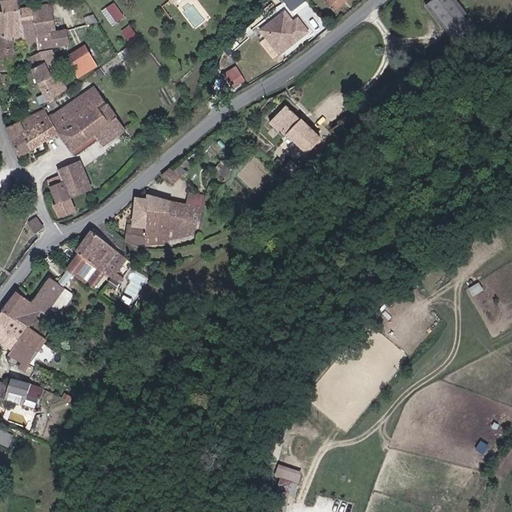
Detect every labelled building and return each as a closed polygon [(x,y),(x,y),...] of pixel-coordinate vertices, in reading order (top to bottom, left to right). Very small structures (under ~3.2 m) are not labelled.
[(19,0),(4,0),(7,11),(22,9),(19,0)] [(304,0),(284,0),(294,12),(306,2),(304,0)] [(336,9),(345,0),(327,0),(327,1),(336,9)] [(479,29),(459,0),(434,0),(428,4),(456,45),(479,29)] [(125,17),(116,3),(105,10),(114,24),(125,17)] [(57,30),(52,5),(34,7),(38,42),(39,50),(60,44),(57,30)] [(34,7),(22,9),(7,11),(1,12),(1,68),(14,69),(16,39),(28,39),(28,45),(38,42),(34,7)] [(274,57),(301,35),(291,22),(286,26),(275,12),(252,31),(274,57)] [(131,24),(123,30),(130,41),(138,35),(131,24)] [(70,42),(68,29),(57,30),(60,44),(70,42)] [(86,46),(71,56),(82,74),(98,64),(86,46)] [(131,54),(127,48),(97,71),(101,77),(131,54)] [(62,61),(56,50),(42,52),(29,58),(50,99),(70,87),(63,77),(58,79),(52,67),(62,61)] [(241,79),(233,67),(220,75),(229,87),(241,79)] [(51,116),(62,133),(75,155),(98,139),(94,134),(117,119),(94,85),(51,116)] [(290,105),(275,118),(307,153),(324,139),(305,118),(303,119),(290,105)] [(62,133),(51,116),(47,109),(8,127),(19,158),(62,133)] [(98,139),(102,146),(124,130),(117,119),(94,134),(98,139)] [(290,160),(283,168),(292,178),(300,170),(290,160)] [(72,198),(93,189),(82,162),(61,170),(63,174),(66,183),(72,198)] [(177,177),(169,169),(160,177),(167,186),(177,177)] [(66,183),(63,174),(49,179),(58,203),(54,205),(60,218),(77,212),(72,198),(66,183)] [(149,199),(138,196),(133,223),(129,223),(126,242),(146,247),(169,246),(169,243),(193,237),(195,230),(199,230),(202,208),(150,193),(149,199)] [(32,234),(44,224),(36,215),(24,225),(32,234)] [(128,260),(95,231),(78,251),(80,253),(99,268),(118,282),(122,277),(118,273),(128,260)] [(80,253),(69,269),(87,284),(99,268),(80,253)] [(38,323),(40,320),(45,313),(49,316),(67,291),(52,281),(32,304),(20,294),(0,319),(0,336),(16,351),(38,323)] [(22,373),(27,376),(31,370),(29,369),(55,335),(38,323),(16,351),(12,357),(25,368),(22,373)] [(14,378),(12,385),(10,391),(27,397),(29,397),(32,383),(14,378)] [(0,379),(0,396),(6,400),(25,405),(27,397),(10,391),(12,385),(0,379)] [(12,435),(0,429),(0,442),(7,445),(12,435)] [(269,511),(289,511),(294,467),(276,465),(275,475),(278,476),(276,496),(271,496),(269,511)]
